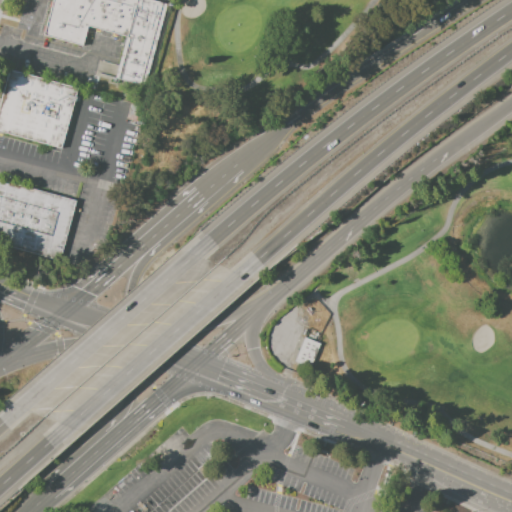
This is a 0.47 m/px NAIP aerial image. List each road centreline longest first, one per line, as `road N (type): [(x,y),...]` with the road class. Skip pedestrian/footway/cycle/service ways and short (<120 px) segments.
road 1 (motorway): [(197,362),(511,104)]
road 2 (motorway): [(511,9),(386,98),(212,239)]
road 3 (motorway): [(255,262),(511,49)]
road 4 (motorway): [(475,0),(238,163)]
road 5 (motorway): [(212,239),(3,423)]
road 6 (motorway): [(47,444),(255,262)]
road 7 (secondary): [(511,501),(345,426)]
road 8 (motorway): [(134,337),(197,330),(268,300)]
road 9 (secondary): [(134,337),(82,342),(0,372)]
